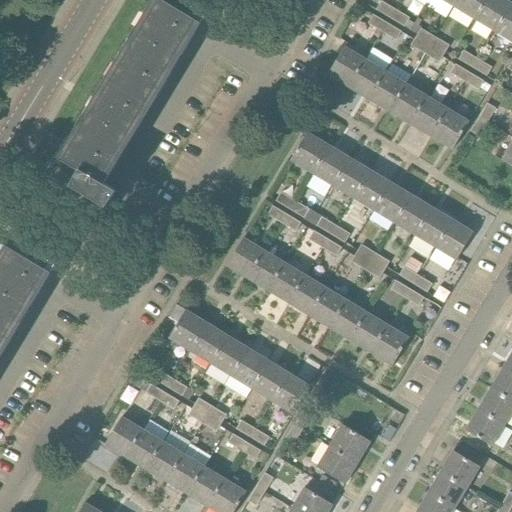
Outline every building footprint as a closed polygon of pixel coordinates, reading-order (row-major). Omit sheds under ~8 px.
[(100,182),(132,129),(196,22),(200,25),(201,24),(207,16),(193,7),(187,16),(161,0),(160,0),(95,108),(93,112),(54,177),(106,208),(115,192),(100,182)] [(457,0),(453,8),(474,20),(485,0),(457,0)] [(485,0),(474,20),(494,33),(511,5),(503,0),(485,0)] [(391,19),(396,11),(381,2),(376,11),(391,19)] [(511,4),(511,5),(494,33),(511,43),(511,4)] [(405,28),(410,20),(396,11),(391,19),(405,28)] [(382,33),(387,25),(373,16),(368,25),(382,33)] [(396,41),(401,33),(387,25),(382,33),(396,41)] [(416,38),(430,47),(435,38),(421,30),(416,38)] [(416,38),(411,47),(425,55),(430,47),(416,38)] [(430,47),(444,55),(449,47),(435,38),(430,47)] [(442,58),(444,55),(430,47),(425,55),(439,64),(442,58)] [(327,76),(348,88),(365,60),(344,48),(327,76)] [(459,60),(473,69),(478,60),(464,52),(459,60)] [(348,88),(369,101),(386,73),(365,60),(348,88)] [(473,69),(487,77),(492,69),(478,60),(473,69)] [(450,74),(464,83),(469,74),(455,66),(450,74)] [(369,101),(390,113),(407,85),(386,73),(369,101)] [(464,83),(478,91),(483,82),(469,74),(464,83)] [(390,113),(410,126),(427,98),(407,85),(390,113)] [(410,126),(431,138),(448,110),(427,98),(410,126)] [(479,118),(487,124),(495,110),(487,105),(479,118)] [(448,110),(431,138),(452,151),(469,123),(448,110)] [(470,132),(479,137),(487,124),(479,118),(470,132)] [(290,162),(311,174),(328,146),(307,134),(290,162)] [(511,143),(501,161),(511,167),(511,143)] [(311,174),(332,187),(349,158),(328,146),(311,174)] [(332,187),(352,199),(369,171),(349,158),(332,187)] [(352,199),(373,212),(390,183),(369,171),(352,199)] [(373,212),(394,224),(411,196),(390,183),(373,212)] [(276,202),(290,211),(295,202),(281,194),(276,202)] [(394,224),(415,237),(432,208),(411,196),(394,224)] [(290,211),(304,219),(309,210),(295,202),(290,211)] [(268,216),(282,224),(287,216),(273,208),(268,216)] [(415,237),(435,249),(452,221),(432,208),(415,237)] [(282,224),(295,233),(301,224),(287,216),(282,224)] [(317,227),(331,236),(336,227),(322,219),(317,227)] [(452,221),(435,249),(456,262),(473,233),(452,221)] [(331,236),(345,244),(350,235),(336,227),(331,236)] [(309,241),(323,249),(328,241),(314,232),(309,241)] [(226,268),(247,280),(264,252),(243,239),(226,268)] [(323,249),(336,258),(342,249),(328,241),(323,249)] [(357,254),(370,263),(375,255),(362,246),(357,254)] [(0,348),(46,271),(51,274),(52,273),(57,265),(43,256),(38,265),(10,248),(0,265),(0,348)] [(247,280),(268,293),(285,264),(264,252),(247,280)] [(355,257),(351,263),(365,271),(370,263),(357,254),(355,257)] [(370,263),(385,271),(389,263),(375,255),(370,263)] [(379,280),(385,271),(370,263),(365,271),(379,280)] [(268,293),(289,305),(306,277),(285,264),(268,293)] [(413,285),(418,277),(404,268),(399,277),(413,285)] [(289,305),(309,317),(326,289),(306,277),(289,305)] [(427,293),(432,285),(418,277),(413,285),(427,293)] [(405,299),(410,291),(396,282),(391,290),(405,299)] [(309,317),(330,330),(347,302),(326,289),(309,317)] [(419,307),(424,299),(410,291),(405,299),(419,307)] [(330,330),(351,342),(368,314),(347,302),(330,330)] [(168,339),(189,352),(207,323),(186,311),(168,339)] [(351,342),(371,355),(388,327),(368,314),(351,342)] [(189,352),(210,364),(227,336),(207,323),(189,352)] [(388,327),(371,355),(392,367),(409,339),(388,327)] [(210,364),(230,377),(248,349),(227,336),(210,364)] [(230,377),(251,390),(269,361),(248,349),(230,377)] [(511,352),(502,369),(511,374),(511,352)] [(251,390),(272,402),(289,374),(269,361),(251,390)] [(490,389),(511,402),(511,374),(502,369),(490,389)] [(154,380),(167,388),(172,379),(159,371),(154,380)] [(289,374),(272,402),(293,415),(310,386),(289,374)] [(193,386),(191,390),(172,379),(167,388),(188,401),(197,387),(193,386)] [(146,394),(160,402),(165,394),(151,385),(146,394)] [(477,410),(505,426),(511,413),(511,402),(490,389),(477,410)] [(160,402),(174,411),(179,402),(165,394),(160,402)] [(208,417),(213,408),(199,399),(194,408),(208,417)] [(189,417),(203,426),(208,417),(194,408),(189,417)] [(213,408),(208,417),(222,425),(227,417),(213,408)] [(295,424),(303,429),(313,413),(304,408),(295,424)] [(505,426),(477,410),(465,431),(492,447),(505,426)] [(105,446),(125,458),(143,430),(122,417),(105,446)] [(203,426),(217,434),(222,425),(208,417),(203,426)] [(146,471),(163,442),(169,432),(148,420),(143,430),(125,458),(146,471)] [(236,430),(250,438),(255,430),(241,421),(236,430)] [(285,440),(294,445),(303,429),(295,424),(285,440)] [(329,447),(358,464),(370,443),(342,426),(329,447)] [(250,438),(264,447),(269,438),(255,430),(250,438)] [(228,443),(242,452),(247,443),(233,435),(228,443)] [(146,471),(167,483),(184,455),(163,442),(146,471)] [(242,452),(256,461),(261,452),(247,443),(242,452)] [(329,447),(317,468),(345,485),(358,464),(329,447)] [(440,472),(467,488),(480,468),(453,451),(440,472)] [(167,483),(188,496),(205,467),(184,455),(167,483)] [(188,496),(209,508),(226,480),(225,479),(234,463),(224,457),(215,473),(205,467),(188,496)] [(256,487),(265,492),(274,478),(265,472),(256,487)] [(428,493),(455,509),(467,488),(440,472),(428,493)] [(226,480),(209,508),(215,511),(234,511),(246,492),(226,480)] [(247,502),(256,507),(265,492),(256,487),(247,502)] [(292,509),(295,511),(328,511),(333,506),(305,488),(292,509)] [(416,511),(453,511),(455,509),(428,493),(416,511)] [(500,509),(505,511),(509,511),(511,507),(511,495),(509,493),(500,509)] [(79,511),(99,511),(85,503),(79,511)]
